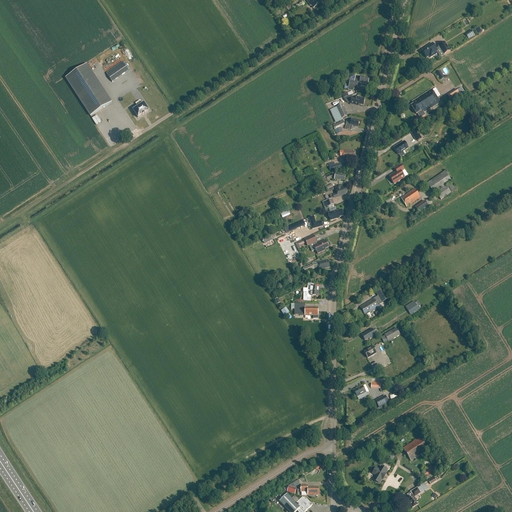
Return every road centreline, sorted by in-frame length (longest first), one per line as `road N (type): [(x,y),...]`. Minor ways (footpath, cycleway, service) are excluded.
road 1 (tertiary): [(332,446),(336,281),(404,0)]
road 2 (unclassified): [(0,224),(346,0)]
road 3 (tertiary): [(217,511),(297,459),(332,446)]
